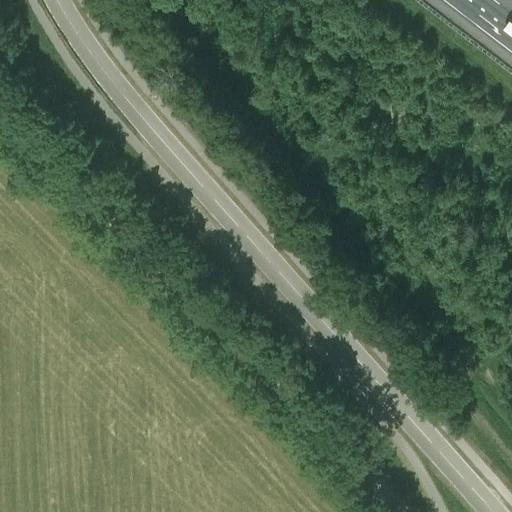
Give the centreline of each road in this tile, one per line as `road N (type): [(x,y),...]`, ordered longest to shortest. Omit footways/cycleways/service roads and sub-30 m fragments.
road 1 (unclassified): [(494,511),(145,122),(57,0)]
road 2 (unclassified): [(401,511),(0,105)]
